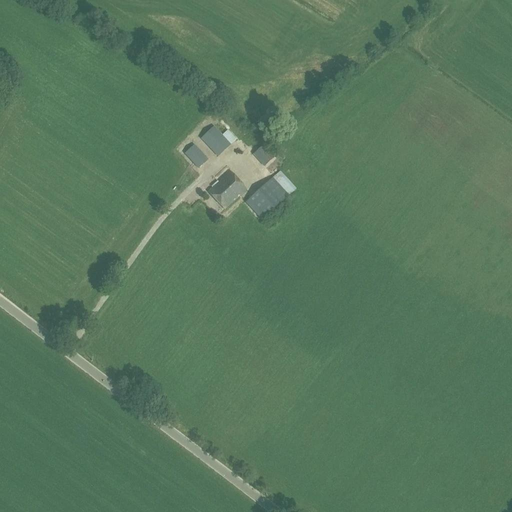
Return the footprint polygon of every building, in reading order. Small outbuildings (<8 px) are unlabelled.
[(201,139),(218,157),(237,140),(228,130),(222,135),(214,127),(201,139)] [(185,154),(198,169),(208,160),(195,145),(185,154)] [(263,146),(254,155),(266,169),(275,160),(263,146)] [(246,202),(262,220),(296,189),(276,166),(265,176),(269,180),(246,202)] [(208,192),(225,210),(247,190),(230,172),(218,182),(217,181),(212,186),(213,187),(208,192)]
